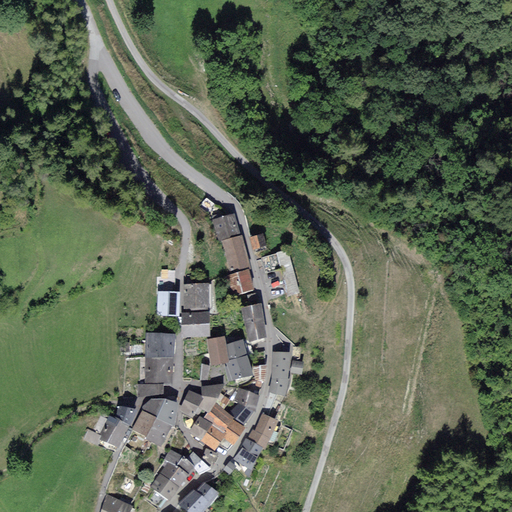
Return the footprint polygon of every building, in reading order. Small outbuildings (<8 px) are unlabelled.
[(213,204),(207,199),(202,205),(208,209),(213,204)] [(215,220),(220,240),(222,239),(238,234),(233,215),(215,220)] [(240,234),(238,234),(222,239),(232,273),(248,269),(250,268),(240,234)] [(265,244),(262,234),(251,237),(254,247),(265,244)] [(288,250),(262,257),(267,272),(281,268),(288,297),(300,294),(288,250)] [(159,267),(158,293),(173,293),(174,271),(164,271),(164,267),(159,267)] [(231,294),(253,288),(248,269),(232,273),(225,275),(231,294)] [(209,285),(186,285),(186,308),(208,308),(209,285)] [(177,314),(178,293),(173,293),(158,293),(158,314),(177,314)] [(265,336),(258,304),(243,308),(250,339),(265,336)] [(208,313),(184,314),(185,335),(209,334),(208,313)] [(174,334),(147,334),(146,356),(173,357),(174,334)] [(214,364),(229,361),(228,359),(225,345),(223,337),(209,340),(214,362),(214,364)] [(243,341),(225,345),(228,359),(246,355),(243,341)] [(274,352),(273,377),(287,378),(289,353),(274,352)] [(229,379),(250,374),(246,355),(228,359),(229,361),(230,366),(226,367),(229,379)] [(173,385),(173,357),(146,356),(146,384),(139,384),(139,396),(163,392),(163,385),(173,385)] [(303,363),(294,361),(292,371),(301,373),(303,363)] [(265,365),(254,367),(256,378),(264,380),(265,365)] [(285,395),(289,378),(287,378),(273,377),(270,391),(285,395)] [(202,386),(204,397),(198,406),(208,412),(213,403),(219,393),(223,384),(202,386)] [(240,388),(236,400),(241,403),(254,410),(259,396),(240,388)] [(181,410),(192,416),(198,406),(204,397),(190,390),(181,410)] [(223,409),(229,399),(219,393),(213,403),(223,409)] [(145,405),(144,410),(158,417),(172,425),(173,425),(179,403),(166,399),(153,399),(145,405)] [(232,419),(234,415),(223,409),(213,403),(208,412),(204,418),(212,423),(211,424),(225,433),(223,436),(234,442),(244,426),(232,419)] [(246,422),(254,410),(241,403),(232,412),(246,422)] [(119,407),(117,418),(129,424),(136,411),(119,407)] [(148,436),(158,417),(144,410),(134,429),(148,436)] [(253,430),(249,438),(263,446),(277,421),(264,414),(255,431),(253,430)] [(118,447),(129,424),(117,418),(111,415),(101,437),(100,438),(118,447)] [(191,431),(203,438),(211,424),(212,423),(204,418),(200,416),(191,431)] [(172,425),(158,417),(148,436),(147,438),(162,445),(172,425)] [(225,433),(211,424),(203,438),(202,440),(216,448),(223,436),(225,433)] [(242,447),(258,455),(263,446),(249,438),(247,437),(242,446),(242,447)] [(251,467),(258,455),(242,447),(235,459),(247,465),(251,467)] [(167,458),(170,460),(189,473),(195,465),(188,460),(173,449),(167,458)] [(217,456),(206,450),(202,460),(210,467),(217,456)] [(188,460),(195,465),(202,471),(210,467),(202,460),(195,453),(188,460)] [(186,478),(189,473),(170,460),(161,473),(179,485),(182,487),(187,479),(186,478)] [(235,466),(231,462),(225,468),(230,472),(235,466)] [(161,473),(153,485),(152,486),(170,498),(179,485),(161,473)] [(143,488),(148,492),(152,486),(153,485),(148,481),(143,488)] [(192,511),(201,511),(218,493),(206,483),(198,492),(195,490),(181,503),(192,511)] [(127,511),(130,505),(108,495),(102,511),(127,511)]
